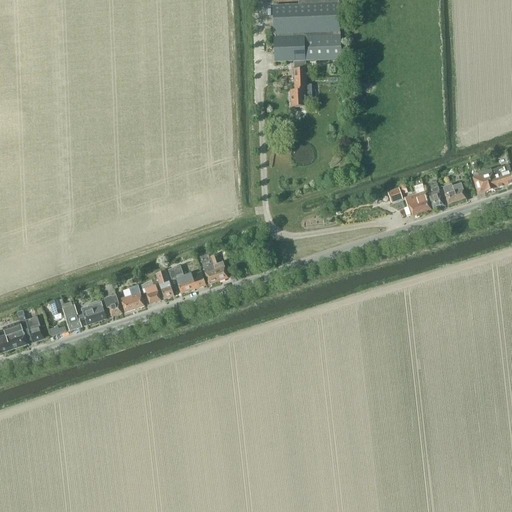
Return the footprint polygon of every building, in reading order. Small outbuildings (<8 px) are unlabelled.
[(305,62),(341,60),(338,0),(298,0),(299,6),(273,7),(274,36),(275,36),(275,39),(274,39),(275,63),(293,62),(295,92),(291,92),(291,108),(305,108),(305,98),(306,98),(312,98),(311,86),(306,86),(305,62)] [(485,194),(511,184),(511,176),(508,166),(491,172),(490,171),(478,175),(478,176),(473,178),(479,195),(485,194)] [(433,210),(444,207),(438,189),(436,183),(429,185),(431,191),(432,191),(433,194),(428,196),(433,210)] [(448,206),(466,200),(461,185),(452,188),(451,186),(443,189),(448,206)] [(402,200),(399,189),(387,193),(391,204),(402,200)] [(418,195),(407,198),(404,199),(407,208),(409,207),(412,217),(431,211),(425,192),(418,195)] [(403,202),(395,205),(397,210),(404,208),(403,202)] [(223,263),(220,264),(217,256),(225,253),(224,249),(209,254),(210,258),(211,260),(218,282),(228,279),(223,263)] [(211,260),(202,263),(205,269),(203,270),(209,286),(218,282),(211,260)] [(180,295),(206,286),(201,273),(191,276),(191,275),(183,277),(180,267),(168,271),(172,282),(176,280),(180,295)] [(164,300),(174,297),(165,272),(156,275),(160,286),(159,287),(164,300)] [(144,307),(140,294),(140,293),(138,286),(129,289),(131,297),(121,300),(125,313),(144,307)] [(160,302),(156,290),(155,286),(144,289),(150,305),(160,302)] [(112,318),(122,314),(116,296),(104,300),(107,309),(108,309),(112,318)] [(63,314),(59,300),(48,303),(53,317),(63,314)] [(87,326),(107,320),(101,303),(81,309),(83,314),(78,316),(78,317),(82,328),(87,326)] [(82,328),(78,317),(74,305),(62,309),(69,332),(82,328)] [(33,344),(44,340),(37,319),(26,322),(24,317),(18,319),(19,323),(18,323),(26,346),(27,346),(26,343),(32,341),(33,344)] [(0,354),(26,346),(18,323),(3,328),(6,336),(0,338),(0,354)] [(54,337),(66,332),(65,329),(61,330),(60,328),(52,331),(54,337)]
